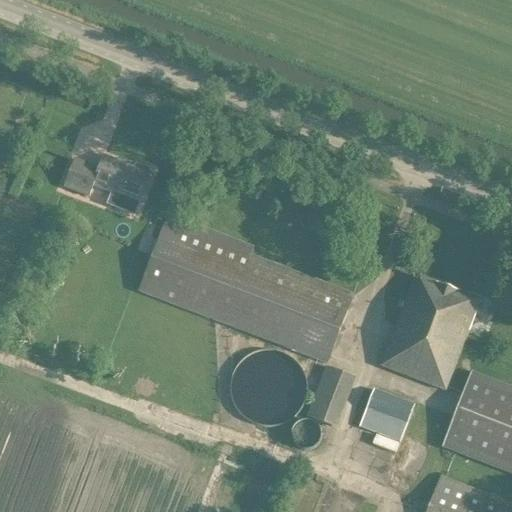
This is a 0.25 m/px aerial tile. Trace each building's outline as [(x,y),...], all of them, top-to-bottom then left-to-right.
[(76,161),(65,189),(77,194),(89,199),(94,187),(110,194),(106,204),(134,215),(138,205),(149,176),(104,159),(100,170),(88,166),(76,161)] [(140,294),(326,365),(327,365),(330,356),(353,296),(251,257),(254,250),(169,218),(140,294)] [(480,302),(416,277),(382,367),(446,392),(480,302)] [(306,395),(306,388),(306,380),(304,373),(301,367),(296,361),(291,356),(285,353),(278,350),(271,349),(263,349),(256,351),(250,354),(244,358),(238,363),(234,369),(232,376),(230,383),(230,390),(231,397),(234,404),(238,410),(243,416),(249,420),(255,423),(262,425),(269,425),(277,424),(284,422),(290,418),(296,414),(300,408),(303,402),(306,395)] [(326,366),(349,375),(352,365),(330,356),(327,365),(326,366)] [(511,476),(511,389),(470,373),(441,449),(511,476)] [(400,444),(414,407),(374,392),(360,428),(400,444)] [(322,436),(322,431),(321,427),(318,423),(315,420),(310,418),(306,418),(301,419),(297,421),(294,424),(292,428),(291,433),(292,437),(294,442),(297,445),(301,447),(305,449),(310,448),(314,447),(318,444),(320,440),(322,436)] [(511,511),(511,507),(441,480),(428,511),(511,511)]
